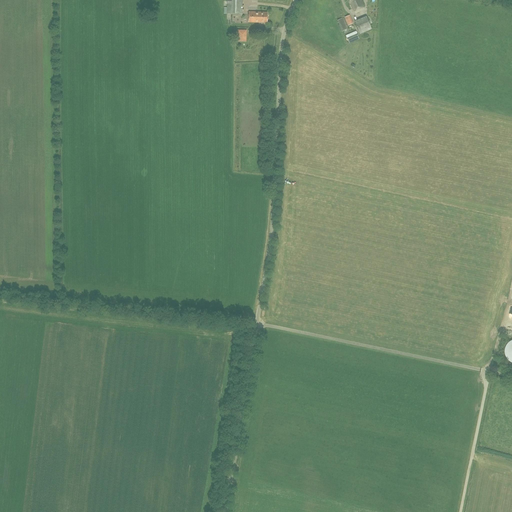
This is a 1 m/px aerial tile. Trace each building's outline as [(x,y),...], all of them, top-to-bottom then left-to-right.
[(227,1),(227,5),(227,8),(224,8),(224,14),(231,14),(242,14),(242,0),(231,0),(231,1),(227,1)] [(350,3),(354,10),(364,6),(361,0),(347,0),(349,4),(350,3)] [(257,15),(257,12),(249,12),(249,22),(257,22),(257,15)] [(267,12),(257,12),(257,15),(257,22),(267,22),(267,12)] [(350,15),(344,17),(348,26),(353,23),(350,15)] [(342,31),(347,29),(342,18),(337,20),(342,31)] [(247,32),(247,27),(239,26),(238,37),(245,37),(245,34),(242,34),(242,31),(247,32)] [(356,31),(345,35),(349,44),(360,39),(356,31)]
